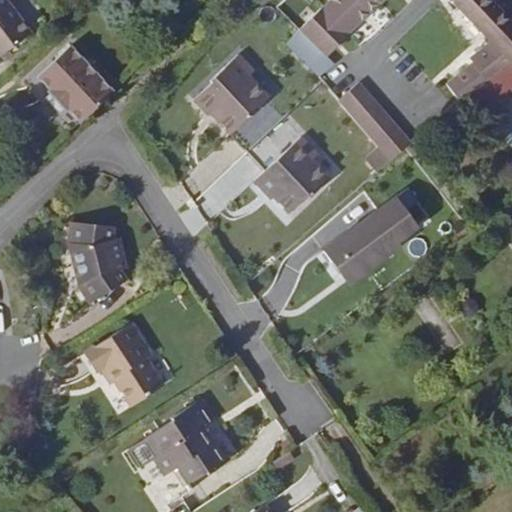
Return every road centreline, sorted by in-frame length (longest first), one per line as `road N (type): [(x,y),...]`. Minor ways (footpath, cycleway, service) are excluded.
road 1 (residential): [(295,417),(136,171),(99,132),(0,219)]
road 2 (unknown): [(440,0),(390,46),(393,102)]
